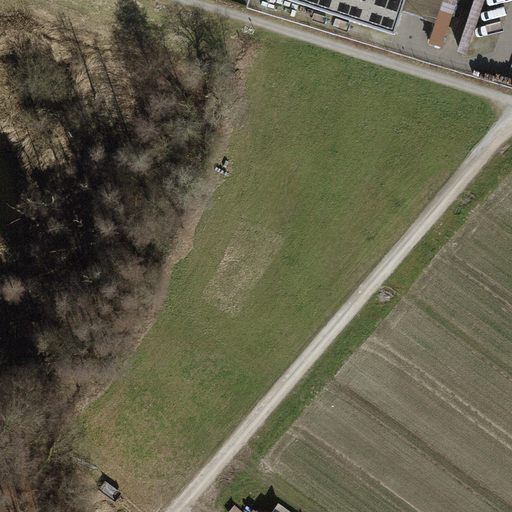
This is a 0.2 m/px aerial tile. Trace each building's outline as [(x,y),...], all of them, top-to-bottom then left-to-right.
[(277,0),(399,39),(405,22),(411,0),(277,0)] [(411,0),(405,22),(421,28),(436,32),(446,0),(411,0)] [(446,0),(436,32),(429,52),(442,56),(459,0),(446,0)] [(475,0),(456,59),(468,63),(488,0),(475,0)] [(108,385),(96,399),(108,408),(119,395),(108,385)]
